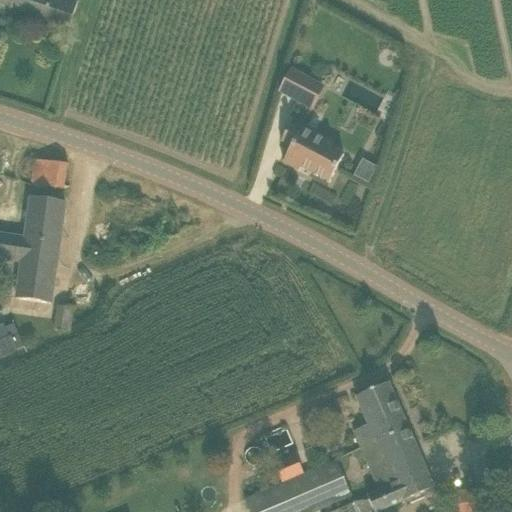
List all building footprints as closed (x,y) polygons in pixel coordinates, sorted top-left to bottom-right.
[(0,0),(0,10),(49,27),(68,33),(78,2),(72,0),(0,0)] [(323,88),(309,80),(292,71),(280,92),(312,109),(323,88)] [(329,183),(344,156),(326,146),(328,143),(302,129),(301,130),(290,125),(281,142),(292,147),(283,163),(299,172),(301,168),(329,183)] [(33,160),(31,186),(68,189),(70,163),(33,160)] [(362,160),(354,176),(368,183),(377,168),(362,160)] [(66,203),(63,203),(30,198),(24,239),(0,235),(0,259),(22,262),(16,300),(51,305),(66,203)] [(54,330),(55,330),(69,332),(72,308),(58,306),(54,330)] [(19,336),(15,324),(5,328),(10,340),(19,336)] [(25,348),(19,336),(10,340),(15,352),(25,348)] [(0,358),(15,352),(10,340),(0,343),(0,358)] [(434,489),(414,444),(389,383),(356,397),(368,425),(353,432),(379,491),(354,502),(357,511),(379,511),(401,503),(434,489)] [(336,461),(303,475),(283,484),(245,500),(249,511),(315,511),(352,497),(336,461)] [(451,495),(451,498),(454,511),(487,511),(483,490),(451,495)]
